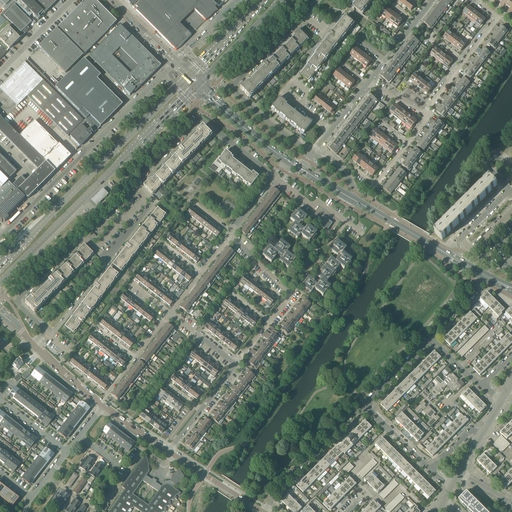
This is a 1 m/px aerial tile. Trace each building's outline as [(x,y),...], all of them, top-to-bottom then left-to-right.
[(0,0),(0,4),(6,10),(16,0),(0,0)] [(0,27),(0,44),(7,51),(8,49),(9,50),(19,39),(20,37),(21,38),(29,29),(27,27),(31,23),(33,25),(35,23),(29,17),(32,15),(38,21),(58,0),(16,0),(6,10),(0,16),(6,22),(0,27)] [(94,0),(85,0),(81,5),(107,31),(116,22),(99,4),(98,4),(94,0)] [(125,0),(126,1),(128,3),(130,5),(132,7),(134,8),(141,0),(125,0)] [(209,0),(142,0),(135,7),(137,8),(135,10),(176,51),(191,36),(179,24),(194,10),(205,21),(218,9),(209,0)] [(358,0),(353,7),(354,8),(356,10),(357,11),(361,14),(366,8),(370,3),(370,2),(371,0),(358,0)] [(440,0),(422,23),(425,25),(430,29),(452,0),(440,0)] [(505,5),(507,6),(511,0),(505,0),(500,7),(502,8),(505,5)] [(412,1),(407,8),(411,11),(416,4),(412,1)] [(107,31),(81,5),(57,28),(38,47),(65,74),(107,31)] [(462,14),(466,17),(474,8),(471,6),(471,7),(472,7),(471,8),(468,6),(462,14)] [(381,15),(385,18),(391,11),(387,8),(384,11),(382,14),(381,15)] [(466,17),(471,20),(477,13),(474,11),(475,10),(476,10),(474,8),(466,17)] [(385,18),(389,21),(395,14),(391,11),(385,18)] [(471,20),(475,24),(482,15),(480,13),(479,15),(477,13),(471,20)] [(389,21),(393,25),(399,17),(395,14),(389,21)] [(482,15),(475,24),(479,27),(485,20),(483,18),(484,16),(482,15)] [(330,36),(309,63),(300,74),(308,81),(311,78),(315,73),(319,67),(320,67),(324,62),(323,62),(328,56),(332,51),(336,45),(337,46),(341,40),(340,40),(345,34),(345,35),(349,30),(349,29),(354,23),(350,20),(349,19),(347,17),(345,17),(334,31),(333,30),(331,33),(329,35),(330,36)] [(399,17),(393,25),(398,28),(398,27),(401,24),(403,21),(399,17)] [(129,36),(128,35),(125,32),(126,32),(120,26),(119,26),(116,30),(89,57),(124,92),(125,91),(129,96),(134,91),(135,92),(160,66),(130,36),(129,36)] [(496,26),(494,28),(505,37),(510,30),(505,26),(503,28),(501,26),(499,29),(498,28),(498,27),(496,26)] [(496,32),(494,35),(502,41),(505,37),(494,28),(492,30),(495,32),(495,31),(496,32)] [(247,82),(239,89),(248,98),(251,95),(252,95),(256,91),(256,90),(261,85),(261,86),(266,81),(265,81),(270,76),(271,76),(276,71),(275,71),(280,66),(281,66),(285,62),(285,61),(290,56),(292,54),(295,52),(295,51),(300,46),(300,47),(305,42),(304,42),(307,39),(298,30),(291,37),(292,39),(280,51),(265,66),(264,65),(262,67),(260,70),(260,71),(248,83),(247,82)] [(444,41),(446,43),(453,35),(448,31),(443,38),(446,40),(445,41),(444,41)] [(489,34),(487,36),(498,45),(502,41),(494,35),(492,37),(491,36),(489,34)] [(449,43),(452,45),(457,38),(453,35),(446,43),(448,44),(449,44),(448,44),(449,43)] [(498,45),(487,36),(486,38),(488,40),(489,41),(487,44),(495,49),(498,45)] [(380,77),(383,79),(388,83),(419,43),(411,37),(380,77)] [(453,48),(455,50),(461,41),(457,38),(452,45),(454,47),(453,48)] [(461,41),(455,50),(457,51),(458,49),(460,51),(466,45),(461,41)] [(350,55),(354,58),(360,51),(355,48),(350,55)] [(430,55),(434,59),(441,49),(439,48),(438,50),(435,48),(430,55)] [(478,48),(477,50),(488,59),(491,54),(484,48),(482,51),(480,50),(478,48)] [(434,59),(438,62),(444,54),(442,52),(443,51),(441,49),(434,59)] [(479,54),(477,57),(484,63),(488,59),(477,50),(475,52),(477,54),(477,53),(479,54)] [(354,58),(358,61),(364,54),(360,51),(354,58)] [(358,61),(362,65),(368,57),(364,54),(358,61)] [(438,62),(443,65),(450,56),(448,55),(447,55),(448,55),(447,56),(444,54),(438,62)] [(450,56),(443,65),(448,70),(450,67),(449,66),(453,61),(450,59),(451,58),(452,58),(450,56)] [(472,56),(470,58),(481,67),(484,63),(477,57),(475,59),(474,58),(472,56)] [(368,57),(362,65),(366,68),(372,61),(368,57)] [(472,63),(470,65),(478,71),(481,67),(470,58),(468,61),(471,62),(472,63)] [(83,59),(55,88),(96,129),(100,126),(100,127),(122,105),(97,79),(100,76),(83,59)] [(97,130),(96,129),(55,88),(45,78),(27,60),(0,87),(0,90),(17,107),(27,97),(69,139),(70,138),(78,146),(92,133),(93,134),(97,130)] [(404,73),(406,74),(413,65),(412,64),(407,71),(407,70),(404,73)] [(465,65),(463,67),(475,76),(478,71),(470,65),(468,68),(467,67),(465,65)] [(466,76),(465,77),(470,81),(471,80),(475,76),(463,67),(462,69),(464,71),(464,70),(466,71),(463,74),(466,76)] [(333,76),(337,80),(343,72),(339,69),(333,76)] [(337,80),(341,83),(347,76),(343,72),(337,80)] [(411,84),(413,86),(419,77),(415,74),(410,81),(412,83),(411,84)] [(341,83),(346,86),(351,79),(347,76),(341,83)] [(416,85),(418,87),(424,81),(419,77),(413,86),(415,87),(416,85)] [(458,77),(456,79),(467,88),(471,84),(469,82),(470,81),(465,77),(464,78),(463,78),(461,80),(460,79),(458,77)] [(351,79),(346,86),(350,89),(355,82),(351,79)] [(458,84),(456,86),(464,92),(467,88),(456,79),(455,81),(457,83),(458,84)] [(424,81),(418,87),(421,89),(420,91),(420,90),(419,91),(422,92),(428,84),(429,83),(428,82),(427,84),(424,81)] [(428,84),(422,92),(423,94),(424,94),(423,93),(424,92),(427,94),(432,87),(429,85),(430,84),(429,83),(428,84)] [(451,86),(450,88),(461,97),(464,92),(456,86),(455,89),(453,88),(451,86)] [(452,92),(450,95),(457,101),(461,97),(450,88),(448,90),(450,92),(450,91),(452,92)] [(314,101),(318,104),(324,97),(320,93),(314,101)] [(369,94),(353,114),(327,148),(335,154),(377,101),(369,94)] [(445,94),(443,96),(454,105),(457,101),(450,95),(448,97),(447,96),(445,94)] [(445,101),(443,103),(451,109),(454,105),(443,96),(441,98),(444,100),(445,101)] [(318,104),(322,107),(328,100),(324,97),(318,104)] [(273,111),(278,115),(279,115),(285,119),(284,119),(289,123),(290,123),(295,127),(295,128),(300,132),(301,131),(304,134),(311,124),(306,119),(304,121),(285,106),(287,104),(279,98),(271,108),(274,111),(273,111)] [(322,107),(326,110),(332,103),(328,100),(322,107)] [(332,103),(326,110),(331,114),(336,106),(332,103)] [(438,103),(436,105),(448,114),(450,116),(453,111),(451,109),(443,103),(441,106),(440,105),(438,103)] [(389,112),(394,115),(401,106),(399,104),(398,105),(399,105),(398,106),(395,104),(389,112)] [(447,114),(436,105),(435,107),(437,109),(437,108),(439,109),(436,112),(439,115),(439,116),(442,119),(443,117),(444,118),(447,114)] [(394,115),(398,119),(404,111),(401,109),(402,108),(403,108),(401,106),(394,115)] [(398,119),(402,122),(409,113),(407,111),(407,112),(406,113),(404,111),(398,119)] [(402,122),(407,125),(412,118),(410,116),(411,114),(411,115),(411,114),(409,113),(402,122)] [(412,118),(407,125),(411,129),(418,120),(416,118),(415,120),(412,118)] [(432,119),(430,122),(440,130),(444,125),(437,120),(435,123),(434,122),(434,121),(432,119)] [(40,157),(45,163),(55,172),(71,156),(59,144),(58,145),(44,131),(34,121),(19,136),(20,137),(25,142),(30,147),(35,152),(40,157)] [(0,132),(2,135),(10,127),(5,122),(0,126),(0,132)] [(432,126),(430,129),(437,134),(440,130),(430,122),(429,124),(431,125),(432,126)] [(7,140),(15,132),(10,127),(2,135),(7,140)] [(179,153),(169,162),(152,180),(150,178),(143,185),(152,194),(155,192),(160,187),(159,187),(164,182),(165,182),(169,178),(169,177),(174,172),(174,173),(179,168),(184,162),(184,163),(187,160),(189,158),(188,158),(194,153),(196,151),(199,148),(198,148),(203,143),(204,143),(208,139),(208,138),(211,136),(202,127),(194,134),(196,135),(183,148),(183,147),(180,150),(180,149),(178,152),(179,153)] [(370,137),(374,140),(383,129),(381,127),(379,130),(378,131),(376,129),(370,137)] [(425,128),(424,130),(434,138),(437,134),(430,129),(429,131),(427,130),(425,128)] [(374,140),(372,143),(376,146),(378,143),(384,136),(382,134),(383,133),(385,131),(383,129),(374,140)] [(424,137),(430,142),(432,144),(436,140),(434,138),(424,130),(422,132),(424,134),(426,135),(424,137)] [(20,137),(19,136),(15,132),(7,140),(12,145),(20,137)] [(378,143),(383,147),(391,136),(389,134),(388,136),(387,138),(384,136),(378,143)] [(383,147),(387,150),(393,143),(390,141),(391,139),(392,139),(393,137),(391,136),(383,147)] [(419,136),(417,139),(427,147),(430,142),(424,137),(422,140),(421,139),(421,138),(419,136)] [(12,145),(17,150),(25,142),(20,137),(12,145)] [(427,147),(417,139),(415,141),(418,142),(419,143),(417,146),(424,151),(427,147)] [(393,143),(387,150),(391,154),(400,142),(398,141),(396,143),(395,144),(393,143)] [(17,150),(22,155),(30,147),(25,142),(17,150)] [(22,155),(27,160),(35,152),(30,147),(22,155)] [(410,148),(408,150),(419,159),(423,154),(415,148),(413,151),(412,150),(412,149),(410,148)] [(410,154),(408,157),(416,163),(419,159),(408,150),(407,152),(409,154),(409,153),(410,154)] [(27,160),(32,165),(40,157),(35,152),(27,160)] [(220,164),(225,168),(231,172),(231,173),(236,177),(236,176),(242,181),(247,185),(250,187),(258,177),(252,173),(251,174),(232,160),(233,158),(225,152),(217,162),(220,164)] [(352,160),(356,164),(362,156),(358,153),(352,160)] [(356,164),(360,167),(366,160),(362,156),(356,164)] [(418,164),(416,163),(408,157),(406,159),(405,158),(403,156),(402,158),(413,167),(415,169),(418,164)] [(32,165),(38,170),(45,163),(40,157),(32,165)] [(413,167),(402,158),(400,160),(402,162),(404,163),(402,166),(409,171),(413,167)] [(360,167),(364,170),(370,163),(366,160),(360,167)] [(5,162),(0,167),(0,172),(3,175),(10,167),(5,162)] [(26,182),(18,190),(27,199),(41,186),(55,172),(45,163),(38,170),(34,174),(31,177),(30,178),(26,182)] [(364,170),(368,173),(374,166),(370,163),(364,170)] [(374,166),(368,173),(373,176),(378,169),(374,166)] [(10,167),(3,175),(8,180),(16,172),(10,167)] [(399,168),(396,173),(403,178),(406,174),(399,168)] [(396,173),(393,177),(400,182),(403,178),(396,173)] [(4,177),(0,181),(0,187),(1,189),(8,182),(4,177)] [(13,185),(18,190),(26,182),(20,177),(13,185)] [(393,177),(390,181),(397,186),(400,182),(393,177)] [(435,233),(442,240),(443,240),(442,240),(445,237),(445,238),(445,237),(448,235),(448,234),(450,232),(451,233),(451,232),(450,232),(451,232),(453,229),(453,230),(453,229),(454,228),(456,227),(456,226),(458,224),(459,224),(461,221),(462,222),(462,221),(461,221),(464,218),(464,219),(464,218),(466,216),(467,216),(469,213),(470,213),(469,213),(472,210),(475,207),(475,208),(476,208),(475,207),(477,205),(478,205),(480,202),(481,202),(480,202),(483,199),(483,200),(483,199),(486,197),(486,196),(488,194),(489,194),(488,194),(491,191),(491,192),(492,192),(491,191),(494,189),(494,188),(496,186),(497,186),(497,185),(490,178),(489,178),(489,179),(487,181),(486,181),(487,181),(484,184),(483,183),(480,186),(481,187),(479,189),(478,189),(479,190),(476,192),(473,195),(471,197),(470,197),(467,199),(467,200),(468,200),(465,203),(462,206),(462,205),(462,206),(460,209),(459,208),(459,209),(457,211),(456,210),(453,213),(454,214),(452,217),(451,216),(451,217),(450,218),(449,219),(448,219),(449,220),(448,220),(446,222),(443,225),(443,224),(442,224),(440,227),(440,228),(438,230),(435,233)] [(390,181),(387,185),(394,190),(397,186),(390,181)] [(8,182),(0,190),(0,221),(2,223),(3,222),(4,223),(8,219),(6,217),(14,209),(25,198),(21,195),(20,194),(17,191),(16,191),(17,190),(16,190),(12,186),(13,186),(12,186),(8,182),(9,182),(8,182)] [(394,190),(387,185),(383,189),(390,195),(394,190)] [(103,189),(90,200),(96,206),(108,195),(103,189)] [(271,192),(250,220),(242,229),(241,229),(239,232),(247,238),(281,195),(272,189),(270,192),(271,192)] [(187,214),(191,217),(196,211),(191,207),(187,214)] [(157,208),(136,235),(127,246),(126,245),(124,248),(122,251),(123,252),(112,266),(120,272),(125,266),(126,266),(130,261),(129,261),(134,255),(134,256),(136,253),(138,250),(142,244),(143,245),(147,240),(146,239),(151,233),(151,234),(155,229),(155,228),(159,223),(163,218),(165,214),(157,208)] [(290,220),(294,223),(299,226),(301,223),(302,224),(306,218),(297,210),(290,220)] [(191,217),(195,220),(200,214),(196,211),(191,217)] [(334,219),(326,213),(324,216),(332,222),(334,219)] [(195,220),(199,224),(204,218),(200,214),(195,220)] [(322,217),(320,220),(318,223),(317,225),(326,231),(332,223),(322,217)] [(199,224),(204,227),(209,221),(204,218),(199,224)] [(204,227),(208,230),(213,224),(209,221),(204,227)] [(297,239),(300,235),(303,230),(299,226),(294,223),(287,232),(297,239)] [(208,230),(212,234),(217,227),(213,224),(208,230)] [(300,235),(309,242),(316,233),(307,225),(303,230),(300,235)] [(217,227),(212,234),(217,237),(221,231),(217,227)] [(169,243),(170,244),(177,234),(176,233),(174,236),(171,233),(166,240),(169,242),(169,243)] [(172,244),(175,246),(180,240),(177,238),(179,236),(177,234),(170,244),(171,245),(172,244)] [(177,249),(179,250),(186,241),(184,240),(182,242),(180,240),(175,246),(178,249),(177,249)] [(186,241),(179,250),(180,251),(183,253),(188,247),(191,244),(186,240),(186,241)] [(273,250),(278,254),(282,257),(286,252),(286,253),(290,248),(280,241),(273,250)] [(338,256),(339,256),(345,248),(336,241),(329,250),(337,257),(338,256)] [(78,253),(56,276),(51,280),(50,280),(48,282),(45,285),(46,285),(33,298),(32,296),(25,304),(34,313),(36,310),(37,310),(41,306),(41,305),(46,300),(47,300),(51,296),(51,295),(56,290),(56,291),(61,286),(60,286),(66,280),(66,281),(71,276),(70,276),(75,271),(76,271),(80,267),(80,266),(85,261),(90,257),(90,256),(92,254),(83,245),(76,252),(78,253)] [(186,256),(187,257),(194,248),(193,246),(191,249),(188,247),(183,253),(186,255),(186,256)] [(275,257),(278,254),(273,250),(269,246),(261,256),(271,263),(275,257)] [(181,304),(179,307),(180,308),(188,314),(192,309),(195,306),(198,301),(202,297),(205,299),(208,296),(205,293),(208,289),(211,284),(215,280),(218,276),(221,272),(225,267),(228,263),(230,260),(235,254),(227,248),(226,247),(224,250),(225,251),(224,253),(223,254),(220,257),(217,261),(214,266),(210,270),(207,274),(204,278),(197,287),(194,291),(190,295),(187,299),(184,303),(184,304),(182,305),(181,304)] [(189,257),(192,260),(197,253),(194,251),(196,249),(195,248),(194,248),(187,257),(188,258),(189,257)] [(339,256),(335,262),(339,265),(339,266),(344,269),(351,260),(350,259),(354,255),(345,248),(339,256)] [(156,253),(154,255),(158,259),(165,250),(164,249),(162,251),(159,249),(158,250),(156,249),(154,252),(156,253)] [(158,259),(163,262),(168,256),(165,254),(167,251),(165,250),(158,259)] [(286,252),(282,257),(278,262),(288,269),(295,260),(286,253),(286,252)] [(197,253),(192,260),(195,262),(194,263),(196,264),(201,257),(197,253)] [(163,262),(167,265),(174,257),(172,255),(170,258),(168,256),(163,262)] [(167,265),(171,269),(176,262),(173,260),(175,258),(174,257),(167,265)] [(322,263),(320,265),(332,275),(339,266),(339,265),(335,262),(330,258),(325,264),(324,263),(322,263)] [(171,269),(175,272),(182,263),(181,262),(179,264),(176,262),(171,269)] [(175,272),(180,275),(185,269),(182,267),(184,265),(182,263),(175,272)] [(316,276),(320,280),(325,284),(325,283),(332,275),(320,265),(319,267),(319,269),(321,270),(316,276)] [(94,288),(77,310),(64,326),(73,333),(75,330),(76,330),(80,325),(79,325),(84,319),(88,314),(92,308),(92,309),(96,304),(96,303),(101,297),(101,298),(105,293),(105,292),(109,287),(113,282),(113,281),(118,275),(110,269),(98,283),(98,282),(95,285),(93,288),(94,288)] [(180,275),(178,278),(182,281),(184,278),(184,279),(191,270),(189,269),(187,271),(185,269),(180,275)] [(191,270),(184,279),(188,282),(193,276),(190,274),(192,271),(191,270)] [(138,283),(139,284),(146,274),(145,273),(143,275),(140,273),(135,279),(138,282),(138,283)] [(141,284),(144,286),(149,280),(146,278),(148,276),(146,274),(139,284),(140,285),(141,284)] [(240,280),(238,283),(239,283),(244,287),(245,285),(249,279),(245,275),(245,276),(244,275),(241,279),(242,279),(241,281),(240,280)] [(310,294),(314,289),(313,289),(317,284),(314,282),(308,277),(301,286),(310,294)] [(245,285),(243,288),(247,291),(249,288),(256,280),(256,279),(255,278),(254,279),(252,281),(249,279),(245,285)] [(256,280),(249,288),(253,292),(258,286),(255,284),(257,281),(258,280),(256,279),(256,280)] [(146,289),(147,290),(155,281),(153,280),(151,282),(149,280),(144,286),(147,289),(146,289)] [(313,289),(314,289),(322,296),(330,287),(325,283),(325,284),(320,280),(317,284),(313,289)] [(149,291),(152,293),(157,287),(154,285),(156,282),(155,281),(147,290),(149,291)] [(253,292),(257,295),(264,286),(263,285),(261,288),(258,286),(253,292)] [(155,296),(156,297),(163,288),(162,287),(162,286),(160,289),(157,287),(152,293),(155,295),(155,296)] [(257,295),(262,298),(267,292),(264,290),(266,288),(264,286),(257,295)] [(161,300),(166,293),(167,291),(165,289),(163,288),(156,297),(157,298),(158,297),(161,300)] [(262,298),(266,302),(273,293),(271,292),(269,294),(267,292),(262,298)] [(480,299),(484,303),(491,296),(487,292),(480,299)] [(120,299),(124,302),(129,296),(125,293),(120,299)] [(163,303),(164,304),(172,294),(170,293),(168,295),(166,293),(161,300),(164,302),(163,303)] [(266,302),(264,304),(269,308),(275,299),(272,297),(274,294),(273,293),(266,302)] [(172,294),(164,304),(166,305),(166,304),(169,306),(174,300),(171,298),(173,296),(172,294)] [(124,302),(129,306),(133,300),(129,296),(124,302)] [(484,303),(489,308),(496,301),(491,296),(484,303)] [(221,306),(226,310),(232,301),(228,298),(221,306)] [(305,298),(301,304),(307,309),(310,304),(308,302),(309,301),(305,298)] [(129,306),(133,309),(138,303),(133,300),(129,306)] [(227,307),(231,311),(238,302),(237,301),(235,303),(232,301),(226,310),(227,307)] [(489,308),(493,312),(500,306),(496,301),(489,308)] [(231,311),(236,314),(241,308),(238,306),(240,303),(238,302),(231,311)] [(133,309),(137,312),(142,306),(138,303),(133,309)] [(296,305),(295,306),(304,313),(307,309),(301,304),(299,307),(296,305)] [(137,313),(135,315),(139,318),(141,316),(146,310),(142,306),(137,312),(137,313)] [(296,310),(294,312),(300,317),(304,313),(295,306),(294,308),(296,310)] [(493,312),(491,314),(496,319),(498,317),(502,314),(501,313),(505,310),(500,306),(493,312)] [(236,314),(240,317),(247,309),(245,307),(243,310),(241,308),(236,314)] [(240,317),(239,319),(243,323),(244,321),(249,314),(247,312),(248,310),(247,309),(240,317)] [(141,316),(146,319),(150,313),(146,310),(141,316)] [(289,312),(288,314),(288,315),(298,323),(301,318),(300,317),(294,312),(292,315),(290,313),(289,312)] [(470,312),(466,317),(472,324),(477,319),(470,312)] [(150,313),(146,319),(150,322),(155,316),(150,313)] [(247,326),(249,324),(255,315),(254,314),(252,316),(249,314),(244,321),(243,323),(247,326)] [(255,315),(249,324),(253,327),(258,321),(255,319),(257,317),(255,315)] [(289,319),(287,321),(295,327),(298,323),(288,315),(286,318),(288,319),(289,319)] [(103,317),(98,323),(100,324),(103,327),(103,328),(104,328),(111,319),(109,318),(107,320),(105,318),(103,317)] [(466,317),(461,322),(468,328),(472,324),(466,317)] [(106,329),(109,331),(113,325),(111,323),(113,321),(111,319),(104,328),(105,329),(106,329)] [(206,329),(208,331),(215,323),(211,319),(204,328),(205,330),(206,329)] [(282,321),(281,323),(282,323),(290,330),(293,326),(295,327),(287,321),(285,324),(282,321)] [(461,322),(457,326),(464,332),(468,328),(461,322)] [(211,334),(212,335),(219,326),(215,323),(208,331),(212,334),(211,334)] [(290,330),(282,323),(280,325),(283,327),(280,330),(287,335),(290,330)] [(165,328),(147,351),(140,359),(148,365),(175,331),(166,324),(164,327),(165,328)] [(111,334),(112,335),(120,326),(118,325),(116,327),(113,325),(109,331),(112,333),(111,334)] [(114,336),(117,338),(122,332),(119,330),(121,327),(120,326),(112,335),(114,336)] [(214,336),(217,338),(222,332),(219,330),(221,327),(219,326),(212,335),(214,336)] [(457,326),(452,330),(459,337),(464,332),(457,326)] [(122,332),(117,338),(120,340),(120,341),(121,342),(128,333),(126,331),(124,329),(122,332)] [(452,330),(447,335),(454,342),(459,337),(452,330)] [(220,341),(221,342),(228,333),(226,331),(224,334),(222,332),(217,338),(220,340),(220,341)] [(266,332),(264,334),(276,343),(277,344),(281,340),(278,338),(280,336),(281,337),(283,335),(277,331),(276,333),(273,331),(270,335),(266,332)] [(88,340),(92,343),(99,335),(97,333),(95,336),(93,334),(88,340)] [(128,333),(121,342),(122,343),(123,342),(126,344),(130,338),(128,336),(130,334),(128,333)] [(228,333),(221,342),(222,343),(223,342),(226,345),(230,338),(232,336),(230,334),(228,333)] [(266,340),(265,342),(272,348),(276,343),(264,334),(262,337),(266,340)] [(92,343),(96,347),(101,341),(99,338),(101,336),(99,335),(92,343)] [(454,342),(447,335),(443,339),(450,346),(454,342)] [(505,337),(500,342),(502,344),(507,349),(511,344),(505,337)] [(130,338),(126,344),(129,347),(128,347),(130,349),(135,342),(130,338)] [(228,348),(229,349),(237,339),(235,338),(233,340),(230,338),(226,345),(229,347),(228,348)] [(237,339),(229,349),(231,350),(231,349),(234,351),(239,345),(236,343),(238,341),(237,339)] [(97,347),(95,349),(99,352),(101,350),(107,341),(106,340),(104,343),(101,341),(96,347),(97,347)] [(104,355),(105,353),(110,347),(107,345),(109,343),(107,341),(101,350),(99,352),(104,355)] [(261,341),(259,344),(269,352),(272,348),(265,342),(263,344),(263,343),(263,342),(261,341)] [(500,342),(495,347),(502,354),(507,349),(502,344),(500,342)] [(260,348),(258,350),(266,356),(269,352),(259,344),(258,346),(260,348)] [(105,353),(109,357),(116,348),(114,347),(112,349),(110,347),(105,353)] [(495,347),(491,351),(498,358),(502,354),(495,347)] [(109,357),(113,360),(118,354),(116,352),(118,349),(116,348),(109,357)] [(192,362),(194,359),(193,359),(200,351),(199,349),(197,352),(194,350),(187,358),(192,362)] [(252,350),(251,351),(262,360),(266,356),(258,350),(256,353),(252,350)] [(194,359),(198,363),(203,356),(200,354),(202,352),(200,351),(193,359),(194,359)] [(251,351),(250,353),(254,356),(252,359),(258,363),(258,364),(259,365),(259,364),(262,366),(265,362),(262,360),(251,351)] [(434,351),(430,356),(436,362),(441,358),(434,351)] [(491,351),(487,355),(493,362),(498,358),(491,351)] [(113,360),(112,362),(116,365),(118,364),(118,363),(124,355),(123,353),(121,356),(118,354),(113,360)] [(124,355),(118,363),(118,364),(122,367),(127,361),(124,358),(126,356),(124,355)] [(487,355),(482,360),(488,367),(493,362),(487,355)] [(198,363),(202,366),(209,357),(207,356),(205,358),(203,356),(198,363)] [(430,356),(426,360),(432,367),(436,362),(430,356)] [(72,366),(74,367),(81,358),(79,357),(77,359),(74,357),(70,363),(73,366),(72,366)] [(205,371),(206,369),(211,363),(209,361),(210,359),(209,357),(202,366),(201,368),(205,371)] [(13,364),(12,365),(15,368),(17,370),(20,367),(23,370),(24,368),(26,370),(28,367),(24,363),(22,361),(19,358),(17,360),(16,361),(13,364)] [(75,368),(78,370),(83,364),(81,362),(82,359),(81,358),(74,367),(75,368)] [(252,359),(248,363),(251,365),(249,367),(253,370),(254,369),(256,371),(260,365),(259,365),(258,364),(258,363),(252,359)] [(139,360),(118,387),(114,393),(113,392),(111,395),(119,402),(146,368),(141,364),(142,363),(139,360)] [(426,360),(421,365),(427,371),(432,367),(426,360)] [(482,360),(478,364),(485,371),(488,367),(482,360)] [(81,373),(82,374),(89,365),(88,363),(86,366),(83,364),(78,370),(81,372),(81,373)] [(210,372),(211,373),(217,364),(216,363),(214,365),(211,363),(206,369),(210,372)] [(210,372),(209,374),(214,378),(214,377),(215,376),(220,370),(217,368),(219,365),(217,364),(211,373),(210,372)] [(485,371),(478,364),(473,369),(480,376),(485,371)] [(84,374),(87,377),(92,370),(89,368),(91,366),(89,365),(82,374),(83,375),(84,374)] [(421,365),(416,369),(423,376),(427,371),(421,365)] [(31,376),(36,379),(42,371),(37,368),(31,376)] [(447,377),(443,382),(446,385),(455,377),(452,374),(451,375),(449,374),(451,372),(448,368),(442,374),(446,377),(447,377)] [(416,369),(412,373),(419,380),(423,376),(416,369)] [(89,379),(91,380),(98,371),(96,370),(94,372),(92,370),(87,377),(90,379),(89,379)] [(256,378),(254,376),(251,374),(253,373),(249,370),(244,376),(251,381),(252,382),(256,378)] [(36,379),(40,383),(46,375),(42,371),(36,379)] [(92,381),(95,383),(100,377),(98,375),(99,373),(98,371),(91,380),(92,381)] [(173,383),(174,384),(182,375),(180,373),(178,376),(175,373),(170,380),(173,382),(173,383)] [(412,373),(407,378),(414,385),(419,380),(412,373)] [(40,383),(44,386),(50,378),(46,375),(40,383)] [(176,384),(179,387),(184,380),(186,378),(182,375),(174,384),(176,385),(176,384)] [(240,377),(239,378),(247,385),(251,381),(244,376),(242,379),(240,377)] [(98,386),(99,387),(106,378),(105,377),(103,379),(100,377),(95,383),(98,386)] [(437,385),(433,389),(439,395),(443,391),(441,389),(442,387),(444,389),(447,386),(446,385),(443,382),(438,377),(434,380),(438,385),(438,386),(437,385)] [(458,380),(455,377),(446,385),(447,386),(450,389),(455,385),(455,386),(458,390),(464,385),(460,381),(458,383),(457,381),(458,380)] [(44,386),(48,389),(54,381),(50,378),(44,386)] [(106,378),(99,387),(100,388),(101,388),(104,390),(109,384),(106,382),(108,379),(106,378)] [(238,384),(246,390),(249,386),(247,385),(239,378),(237,380),(240,382),(238,384)] [(407,378),(403,382),(410,389),(414,385),(407,378)] [(190,381),(183,390),(184,391),(185,391),(188,393),(192,387),(196,382),(192,379),(190,381)] [(182,389),(183,390),(190,381),(188,380),(186,382),(184,380),(179,387),(182,389)] [(48,389),(53,393),(59,385),(54,381),(48,389)] [(403,382),(399,386),(406,393),(410,389),(403,382)] [(233,385),(232,387),(242,395),(246,390),(238,384),(236,387),(233,385)] [(53,393),(57,396),(63,388),(59,385),(53,393)] [(399,386),(394,391),(401,398),(406,393),(399,386)] [(190,396),(191,397),(199,388),(197,387),(195,389),(192,387),(188,393),(190,396)] [(233,390),(231,393),(237,398),(241,394),(242,395),(232,387),(231,388),(233,390)] [(9,396),(13,399),(19,391),(15,388),(9,396)] [(57,396),(61,399),(67,391),(63,388),(57,396)] [(156,395),(161,399),(166,392),(162,388),(156,395)] [(199,388),(191,397),(193,398),(196,400),(201,394),(203,392),(203,391),(201,389),(200,390),(200,389),(199,388)] [(439,395),(433,389),(429,393),(430,393),(429,394),(425,390),(421,393),(430,402),(433,399),(431,398),(433,396),(435,398),(439,395)] [(461,395),(459,397),(464,402),(466,400),(473,393),(469,389),(465,392),(464,392),(461,395)] [(13,399),(17,402),(24,395),(19,391),(13,399)] [(67,391),(61,399),(65,403),(72,395),(67,391)] [(394,391),(390,396),(396,402),(401,398),(394,391)] [(161,399),(165,402),(171,395),(166,392),(161,399)] [(227,394),(225,395),(234,402),(237,398),(231,393),(229,396),(227,394)] [(466,400),(464,402),(469,407),(471,405),(478,398),(473,393),(466,400)] [(17,402),(22,406),(28,398),(24,395),(17,402)] [(165,402),(169,405),(175,398),(171,395),(165,402)] [(226,399),(224,401),(232,408),(236,403),(234,402),(225,395),(224,397),(226,399)] [(390,396),(385,400),(392,407),(396,402),(390,396)] [(22,406),(26,409),(32,401),(28,398),(22,406)] [(169,405),(174,409),(179,402),(175,398),(169,405)] [(471,405),(475,409),(482,402),(478,398),(471,405)] [(392,407),(385,400),(380,405),(387,412),(392,407)] [(26,409),(30,412),(36,405),(32,401),(26,409)] [(220,402),(219,404),(229,412),(232,408),(224,401),(222,404),(220,402)] [(179,402),(174,409),(178,412),(181,409),(182,410),(184,407),(183,405),(179,402)] [(422,411),(426,415),(432,409),(428,406),(426,408),(424,406),(426,404),(423,402),(414,411),(418,414),(422,410),(423,410),(422,411)] [(482,402),(475,409),(480,414),(486,407),(482,402)] [(81,403),(78,407),(86,413),(89,409),(81,403)] [(229,412),(219,404),(217,405),(220,407),(218,410),(226,416),(229,412)] [(30,412),(34,416),(41,408),(36,405),(30,412)] [(78,407),(75,411),(82,417),(86,413),(78,407)] [(34,416),(39,419),(45,411),(41,408),(34,416)] [(140,417),(144,420),(150,413),(145,409),(140,417)] [(432,409),(426,415),(430,419),(431,418),(432,419),(427,423),(431,427),(440,418),(437,415),(435,417),(434,415),(436,413),(432,409)] [(213,410),(211,412),(212,412),(222,420),(226,416),(218,410),(216,413),(213,410)] [(39,419),(43,422),(49,415),(45,411),(39,419)] [(75,411),(71,415),(79,422),(82,417),(75,411)] [(212,412),(211,414),(213,416),(211,419),(220,425),(223,421),(222,420),(212,412)] [(144,420),(148,423),(154,416),(150,413),(144,420)] [(395,419),(400,425),(407,418),(402,413),(395,419)] [(457,418),(464,425),(468,421),(465,417),(464,418),(461,415),(459,413),(455,416),(457,418)] [(49,415),(43,422),(47,426),(53,418),(49,415)] [(71,415),(68,420),(76,426),(79,422),(71,415)] [(148,423),(153,427),(158,420),(154,416),(148,423)] [(0,425),(4,428),(11,420),(6,417),(0,425)] [(400,425),(404,428),(410,421),(407,418),(400,425)] [(457,418),(452,423),(459,430),(464,425),(457,418)] [(201,420),(199,421),(208,428),(211,424),(205,419),(203,422),(201,420)] [(4,428),(9,431),(15,423),(11,420),(4,428)] [(68,420),(65,424),(72,430),(76,426),(68,420)] [(153,427),(157,430),(162,423),(158,420),(153,427)] [(365,420),(360,425),(367,432),(372,427),(365,420)] [(200,425),(198,427),(205,432),(208,428),(199,421),(198,423),(200,425)] [(404,428),(409,433),(415,426),(410,421),(404,428)] [(450,421),(446,426),(448,428),(454,435),(459,430),(452,423),(450,421)] [(9,431),(7,434),(11,437),(13,435),(19,427),(15,423),(9,431)] [(162,423),(157,430),(161,433),(167,426),(162,423)] [(65,424),(61,428),(69,434),(72,430),(65,424)] [(102,432),(107,435),(113,427),(108,424),(102,432)] [(360,425),(356,429),(363,436),(367,432),(360,425)] [(409,433),(413,438),(420,431),(415,426),(409,433)] [(13,435),(17,438),(23,430),(19,427),(13,435)] [(107,435),(111,438),(117,430),(113,427),(107,435)] [(194,428),(193,430),(201,437),(205,432),(198,427),(196,430),(194,428)] [(69,434),(61,428),(58,433),(66,439),(69,434)] [(448,428),(444,432),(450,439),(454,435),(448,428)] [(511,435),(505,428),(500,433),(507,440),(511,435)] [(356,429),(352,434),(358,441),(363,436),(356,429)] [(17,438),(21,441),(28,433),(23,430),(17,438)] [(111,438),(115,442),(121,434),(117,430),(111,438)] [(194,433),(192,436),(198,441),(201,437),(193,430),(191,431),(194,433)] [(420,431),(413,438),(418,442),(421,439),(421,438),(424,435),(420,431)] [(444,432),(439,437),(446,443),(450,439),(444,432)] [(21,441),(26,445),(32,437),(28,433),(21,441)] [(115,442),(119,445),(126,437),(121,434),(115,442)] [(352,434),(347,439),(354,445),(358,441),(352,434)] [(187,437),(186,438),(197,447),(200,443),(198,441),(192,436),(190,439),(187,437)] [(32,437),(26,445),(30,448),(36,440),(32,437)] [(119,445),(124,448),(130,440),(126,437),(119,445)] [(439,437),(434,441),(441,448),(446,443),(439,437)] [(197,447),(186,438),(185,440),(187,442),(185,445),(190,449),(193,451),(194,451),(197,447)] [(375,444),(380,449),(387,443),(382,438),(375,444)] [(347,439),(342,443),(349,450),(354,445),(347,439)] [(130,440),(124,448),(128,452),(134,444),(130,440)] [(434,441),(430,445),(437,452),(441,448),(434,441)] [(342,443),(338,447),(344,452),(345,454),(349,450),(342,443)] [(380,449),(384,453),(391,446),(387,443),(380,449)] [(437,452),(430,445),(426,450),(432,457),(437,452)] [(337,446),(332,451),(339,458),(344,452),(338,447),(337,446)] [(384,453),(389,458),(396,451),(391,446),(384,453)] [(45,449),(42,453),(50,459),(53,455),(45,449)] [(332,451),(328,455),(335,461),(339,458),(332,451)] [(389,458),(394,463),(400,456),(396,451),(389,458)] [(0,462),(5,465),(12,456),(8,453),(0,462)] [(42,453),(38,457),(46,464),(50,459),(42,453)] [(477,461),(482,466),(488,459),(483,454),(477,461)] [(328,455),(323,459),(330,466),(335,461),(328,455)] [(5,465),(9,469),(15,461),(11,458),(12,456),(5,465)] [(143,456),(121,487),(124,489),(108,511),(129,511),(128,510),(130,509),(132,509),(133,507),(139,511),(140,511),(164,511),(165,511),(166,510),(166,509),(165,508),(166,507),(168,506),(169,506),(170,505),(170,504),(170,502),(169,502),(170,501),(173,500),(174,499),(176,500),(176,499),(176,498),(176,497),(175,497),(176,495),(179,495),(180,493),(172,488),(174,485),(177,487),(184,477),(178,469),(173,476),(172,476),(171,476),(170,480),(170,481),(164,482),(161,487),(155,482),(156,481),(153,479),(152,480),(146,476),(149,471),(148,466),(149,465),(148,463),(147,458),(143,456)] [(394,463),(398,467),(404,460),(400,456),(394,463)] [(38,457),(35,462),(43,468),(46,464),(38,457)] [(93,461),(94,460),(93,459),(92,458),(91,458),(90,459),(87,457),(79,467),(86,472),(93,462),(93,461)] [(323,459),(319,464),(325,471),(330,466),(323,459)] [(482,466),(485,469),(492,463),(488,459),(482,466)] [(398,467),(402,471),(409,464),(404,460),(398,467)] [(15,461),(9,469),(13,472),(20,464),(15,461)] [(35,462),(32,466),(40,472),(43,468),(35,462)] [(89,474),(95,478),(103,467),(97,463),(89,474)] [(492,463),(485,469),(490,474),(497,468),(492,463)] [(319,464),(315,468),(322,474),(325,471),(319,464)] [(402,471),(407,476),(414,469),(409,464),(402,471)] [(32,466),(29,470),(36,476),(40,472),(32,466)] [(315,468),(310,472),(317,479),(322,474),(315,468)] [(407,476),(411,480),(418,473),(414,469),(407,476)] [(29,470),(25,474),(33,481),(36,476),(29,470)] [(310,472),(305,477),(312,484),(317,479),(310,472)] [(66,485),(69,488),(77,476),(74,473),(66,485)] [(84,476),(88,478),(92,481),(94,479),(90,476),(86,473),(84,476)] [(364,480),(369,485),(376,478),(371,473),(364,480)] [(411,480),(416,485),(423,478),(418,473),(411,480)] [(33,481),(25,474),(22,479),(30,485),(33,481)] [(511,479),(507,474),(503,477),(510,484),(511,482),(511,479)] [(305,477),(301,481),(308,488),(312,484),(305,477)] [(350,477),(345,482),(351,489),(356,484),(350,477)] [(510,484),(503,477),(498,482),(505,489),(510,484)] [(82,478),(73,491),(73,492),(77,495),(78,492),(86,481),(82,478)] [(369,485),(373,489),(380,482),(376,478),(369,485)] [(416,485),(420,490),(427,483),(423,478),(416,485)] [(308,488),(301,481),(296,486),(303,493),(308,488)] [(345,482),(341,486),(344,489),(348,493),(351,489),(345,482)] [(380,482),(373,489),(378,493),(384,487),(380,482)] [(420,490),(424,493),(431,487),(427,483),(420,490)] [(341,486),(336,491),(343,498),(348,493),(344,489),(341,486)] [(431,487),(424,493),(429,498),(436,491),(431,487)] [(0,494),(0,497),(3,500),(10,491),(5,488),(0,494)] [(3,500),(8,503),(14,495),(10,491),(3,500)] [(336,491),(331,496),(338,502),(343,498),(336,491)] [(487,511),(467,492),(458,500),(470,511),(487,511)] [(58,503),(57,505),(61,508),(69,496),(65,493),(63,496),(60,493),(54,501),(58,503)] [(281,501),(286,506),(293,499),(288,494),(281,501)] [(14,495),(8,503),(12,507),(19,499),(14,495)] [(331,496),(327,500),(334,506),(338,502),(331,496)] [(286,506),(290,510),(297,503),(293,499),(286,506)] [(66,511),(65,509),(65,508),(63,506),(59,511),(60,511),(73,511),(79,504),(74,500),(66,511)] [(100,500),(97,505),(105,511),(108,506),(100,500)] [(334,506),(327,500),(323,504),(329,511),(334,506)] [(373,501),(369,505),(375,511),(376,511),(381,507),(378,504),(377,504),(373,501)] [(297,503),(290,510),(292,511),(297,511),(302,508),(297,503)]
